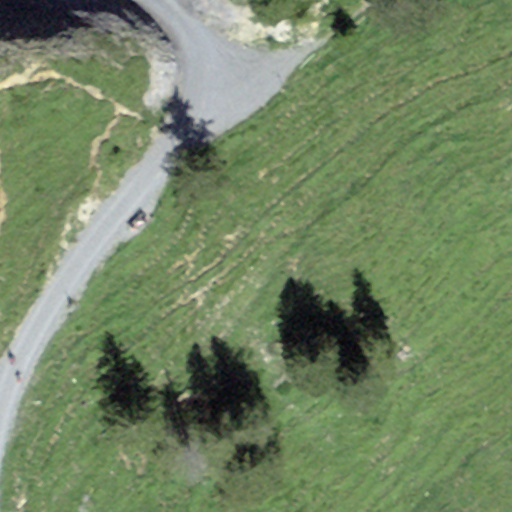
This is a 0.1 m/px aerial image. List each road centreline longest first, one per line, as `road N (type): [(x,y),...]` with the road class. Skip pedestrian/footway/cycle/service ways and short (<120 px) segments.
road 1 (track): [(141,0),(224,36),(230,110),(37,274),(0,446)]
road 2 (track): [(0,4),(46,32),(128,0)]
